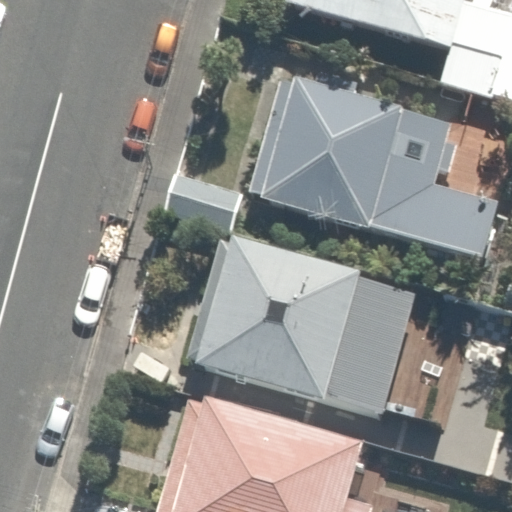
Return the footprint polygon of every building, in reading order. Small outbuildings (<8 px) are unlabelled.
[(285,0),(283,9),(448,52),(440,82),(511,100),(511,13),(465,2),(464,0),(285,0)] [(463,121),(282,72),(246,204),(501,272),(511,230),(511,175),(453,159),(463,121)] [(164,224),(230,241),(242,194),(176,178),(164,224)] [(233,247),(200,377),(376,421),(408,291),(233,247)] [(176,511),(387,511),(390,502),(351,493),(362,444),(202,406),(176,511)] [(456,511),(461,481),(419,474),(413,511),(456,511)]
